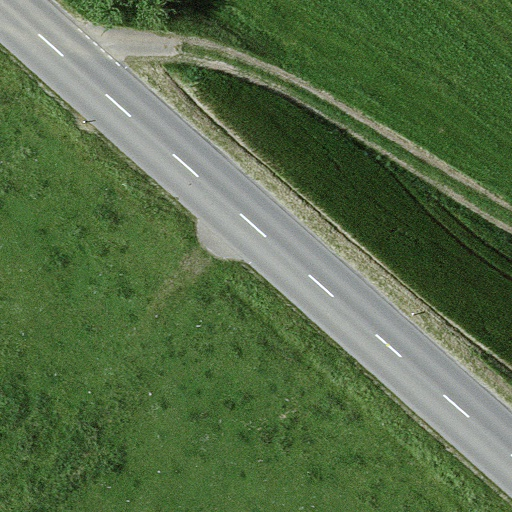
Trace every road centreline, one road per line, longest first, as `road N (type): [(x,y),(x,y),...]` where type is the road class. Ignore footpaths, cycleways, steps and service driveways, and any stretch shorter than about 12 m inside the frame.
road 1 (tertiary): [(511,453),(0,5)]
road 2 (track): [(511,217),(231,60),(0,11)]
